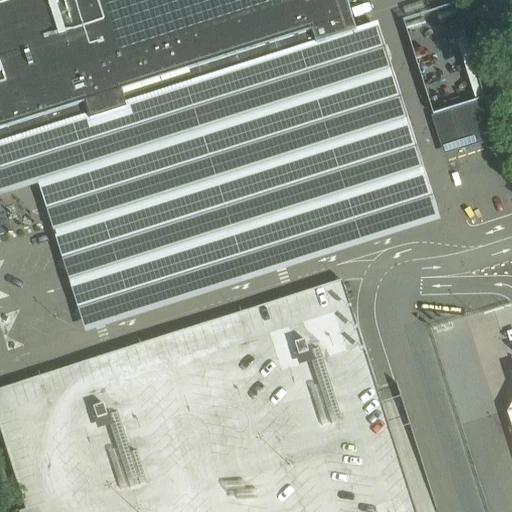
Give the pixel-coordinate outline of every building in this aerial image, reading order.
[(0,0),(0,148),(63,129),(70,126),(72,130),(78,128),(157,103),(156,99),(269,64),(358,35),(347,1),(348,1),(347,0),(0,0)] [(453,7),(407,21),(424,78),(470,65),(453,7)] [(0,148),(0,202),(39,190),(85,337),(439,225),(379,29),(358,35),(156,99),(157,103),(78,128),(72,130),(70,126),(63,129),(0,148)] [(486,102),(450,113),(463,152),(498,141),(486,102)] [(411,511),(352,320),(341,284),(0,389),(0,458),(16,511),(411,511)]
